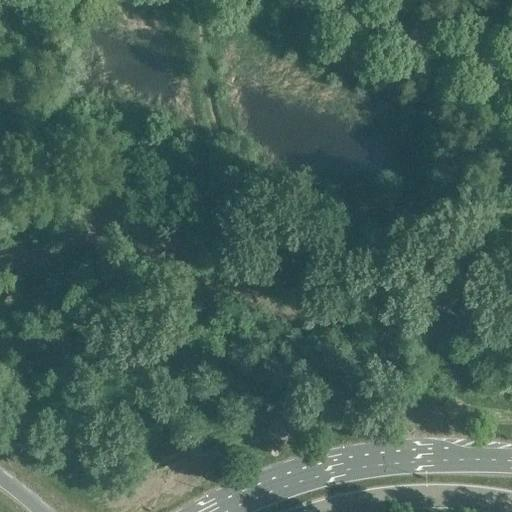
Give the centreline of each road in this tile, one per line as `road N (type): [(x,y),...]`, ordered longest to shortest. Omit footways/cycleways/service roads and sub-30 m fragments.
road 1 (secondary): [(511,461),(370,465),(304,479),(222,511)]
road 2 (secondary): [(325,511),(430,496),(511,503)]
